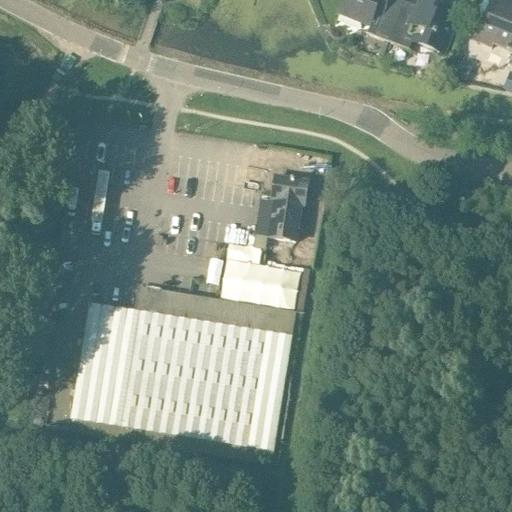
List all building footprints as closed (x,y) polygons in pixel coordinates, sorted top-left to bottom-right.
[(401,9),(387,4),(388,0),(345,0),(339,15),(371,27),(367,35),(388,44),(401,9)] [(443,56),(455,24),(448,21),(454,6),(439,0),(421,0),(415,15),(401,9),(388,44),(408,52),(412,44),(443,56)] [(511,0),(495,0),(492,9),(488,8),(475,42),(491,49),(493,45),(508,52),(511,54),(511,53),(511,0)] [(294,245),(299,209),(303,209),(306,185),(274,180),(270,204),(274,205),(268,242),(294,245)] [(272,456),(291,340),(133,315),(87,307),(69,423),(272,456)]
